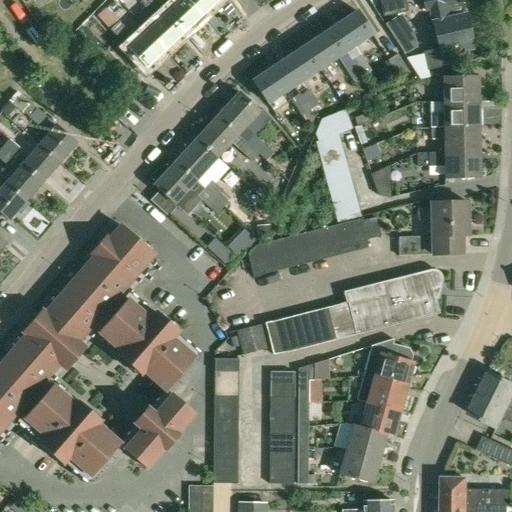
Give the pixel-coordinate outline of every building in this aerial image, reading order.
[(184,32),(154,0),(141,0),(140,1),(158,21),(148,30),(166,49),(184,32)] [(203,15),(188,0),(179,0),(173,7),(166,0),(154,0),(184,32),(203,15)] [(218,0),(188,0),(203,15),(218,0)] [(409,11),(405,0),(402,0),(381,5),(384,17),(409,11)] [(474,48),(466,14),(463,1),(455,3),(454,0),(423,0),(426,10),(430,9),(439,48),(424,52),(424,54),(428,70),(449,65),(457,62),(454,51),(458,50),(458,52),(474,48)] [(352,60),(362,74),(371,69),(355,45),(372,33),(357,10),(331,28),(346,50),(352,60)] [(412,33),(400,15),(386,24),(398,42),(412,33)] [(121,41),(130,33),(119,21),(110,29),(121,41)] [(346,50),(331,28),(305,45),(320,68),(346,50)] [(146,67),(166,49),(148,30),(129,48),(146,67)] [(279,63),(294,85),(320,68),(305,45),(279,63)] [(399,78),(410,71),(398,53),(388,60),(399,78)] [(343,66),(353,81),(362,74),(352,60),(343,66)] [(253,80),(268,103),(294,85),(279,63),(253,80)] [(478,75),(443,76),(444,100),(479,100),(478,75)] [(301,95),(310,109),(319,104),(310,90),(301,95)] [(218,115),(249,144),(260,154),(267,146),(245,126),(260,110),(239,92),(218,115)] [(292,100),(301,115),(310,109),(301,95),(292,100)] [(444,101),(444,127),(479,127),(479,100),(444,101)] [(14,109),(7,103),(0,111),(0,112),(6,118),(14,109)] [(41,127),(49,118),(37,108),(29,117),(41,127)] [(316,142),(316,143),(353,128),(345,109),(321,119),(315,134),(318,141),(316,142)] [(197,138),(217,157),(238,134),(218,115),(197,138)] [(39,145),(59,162),(76,142),(57,125),(39,145)] [(480,152),(479,127),(444,127),(431,127),(431,139),(444,139),(445,152),(480,152)] [(316,143),(322,166),(346,157),(340,134),(353,128),(316,143)] [(196,180),(217,157),(197,138),(176,161),(196,180)] [(10,140),(4,147),(15,157),(21,150),(10,140)] [(260,154),(249,144),(242,152),(252,162),(260,154)] [(23,164),(43,181),(59,162),(39,145),(23,164)] [(0,150),(0,159),(8,165),(15,157),(4,147),(0,150)] [(417,152),(417,166),(445,166),(445,178),(480,178),(480,152),(445,152),(417,152)] [(322,166),(329,191),(352,181),(346,157),(322,166)] [(175,203),(196,180),(176,161),(155,185),(175,203)] [(6,183),(26,200),(43,181),(23,164),(6,183)] [(0,176),(0,212),(9,220),(16,211),(20,214),(29,203),(26,200),(6,183),(0,176)] [(218,187),(210,179),(203,187),(212,194),(218,187)] [(362,216),(352,181),(329,191),(337,222),(362,216)] [(212,194),(203,187),(196,195),(196,196),(204,203),(212,194)] [(462,235),(468,235),(467,201),(431,202),(432,236),(399,237),(399,255),(463,254),(462,235)] [(368,237),(380,235),(375,215),(363,218),(368,237)] [(256,245),(248,254),(254,277),(368,247),(361,218),(256,245)] [(45,312),(42,309),(22,332),(25,335),(0,363),(0,431),(154,256),(120,226),(113,234),(110,231),(87,258),(90,260),(45,312)] [(224,245),(239,258),(254,240),(240,227),(224,245)] [(234,255),(232,253),(215,237),(206,246),(225,264),(234,255)] [(346,302),(265,322),(273,354),(290,351),(356,334),(440,313),(436,300),(433,289),(436,289),(440,286),(441,284),(443,282),(443,277),(440,272),(438,271),(436,269),(431,269),(380,282),(344,291),(346,302)] [(144,372),(166,391),(194,356),(176,338),(182,328),(158,308),(150,318),(127,299),(99,333),(120,351),(118,356),(142,375),(144,372)] [(267,349),(261,325),(236,331),(242,355),(267,349)] [(236,337),(230,339),(233,349),(238,347),(236,337)] [(376,365),(366,362),(363,375),(407,386),(414,361),(410,360),(412,355),(409,348),(392,344),(389,355),(379,352),(376,365)] [(215,358),(214,371),(239,369),(239,359),(215,358)] [(214,371),(214,384),(239,384),(239,370),(214,371)] [(270,371),(270,384),(295,384),(295,371),(270,371)] [(298,371),(298,390),(309,390),(309,371),(298,371)] [(511,382),(490,372),(478,395),(511,412),(511,382)] [(356,399),(366,402),(366,401),(401,411),(407,386),(363,375),(356,399)] [(329,401),(328,379),(316,380),(317,402),(329,401)] [(214,384),(214,396),(238,396),(239,384),(214,384)] [(270,384),(270,396),(295,396),(295,384),(270,384)] [(71,461),(89,476),(120,443),(99,425),(100,421),(78,401),(75,403),(54,385),(24,419),(45,436),(39,444),(64,465),(71,461)] [(298,390),(298,413),(309,413),(309,390),(298,390)] [(123,449),(149,470),(163,449),(164,451),(180,435),(177,433),(194,414),(172,394),(154,412),(147,406),(134,425),(141,430),(123,449)] [(511,412),(478,395),(469,413),(498,428),(503,417),(511,421),(511,412)] [(214,396),(214,409),(238,408),(238,396),(214,396)] [(270,396),(270,409),(295,408),(295,396),(270,396)] [(353,424),(352,426),(387,434),(394,436),(401,411),(366,401),(366,402),(360,426),(353,424)] [(214,409),(214,421),(238,420),(238,408),(214,409)] [(270,409),(270,421),(294,421),(295,408),(270,409)] [(298,413),(298,437),(309,437),(309,413),(298,413)] [(214,421),(214,433),(238,433),(238,420),(214,421)] [(270,421),(270,434),(294,433),(294,421),(270,421)] [(352,426),(346,449),(380,458),(387,434),(352,426)] [(238,444),(238,433),(214,433),(214,444),(238,444)] [(294,433),(270,434),(270,442),(294,443),(294,433)] [(511,449),(484,436),(478,449),(511,465),(511,449)] [(298,437),(298,461),(308,461),(309,437),(298,437)] [(270,456),(294,456),(294,444),(270,443),(270,456)] [(214,444),(214,454),(238,455),(238,444),(214,444)] [(373,483),(380,458),(346,449),(339,474),(373,483)] [(214,455),(213,466),(238,466),(238,455),(214,455)] [(270,456),(270,470),(294,470),(294,458),(270,456)] [(298,484),(308,484),(316,484),(316,475),(308,475),(308,461),(298,461),(298,484)] [(213,481),(215,483),(238,481),(238,466),(213,466),(213,481)] [(294,484),(294,470),(270,470),(269,484),(294,484)] [(443,478),(443,505),(510,506),(510,489),(466,489),(466,478),(443,478)] [(189,485),(188,511),(201,511),(202,485),(189,485)] [(213,511),(214,486),(202,485),(201,511),(213,511)] [(343,509),(342,509),(309,508),(309,511),(393,511),(393,500),(363,501),(343,502),(343,509)] [(236,502),(235,511),(266,511),(266,503),(236,502)]
